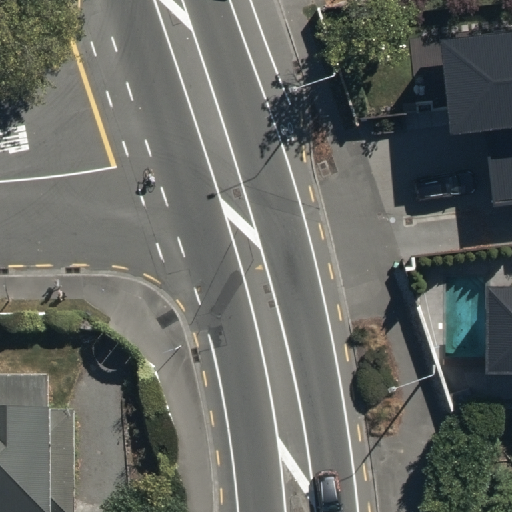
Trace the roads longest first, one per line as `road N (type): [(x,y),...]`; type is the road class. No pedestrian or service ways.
road 1 (secondary): [(302,511),(279,363),(217,143)]
road 2 (residential): [(217,143),(107,174),(0,182)]
road 3 (secondary): [(217,143),(169,0)]
